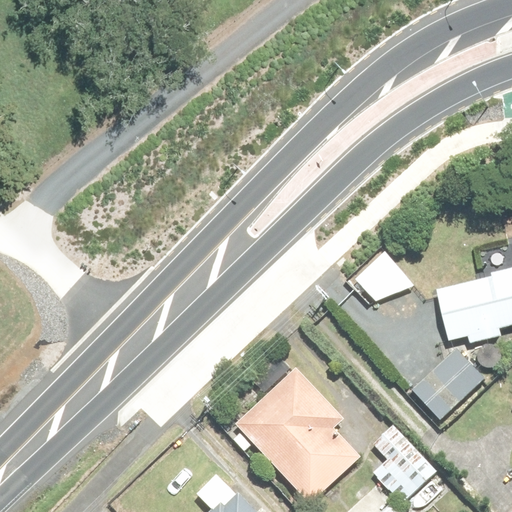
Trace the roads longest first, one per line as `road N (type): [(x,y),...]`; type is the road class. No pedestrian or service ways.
road 1 (secondary): [(185,310),(236,216),(307,139),(425,38),(511,1)]
road 2 (secondary): [(511,68),(467,85),(387,136),(185,310)]
road 3 (secondary): [(185,310),(0,477)]
